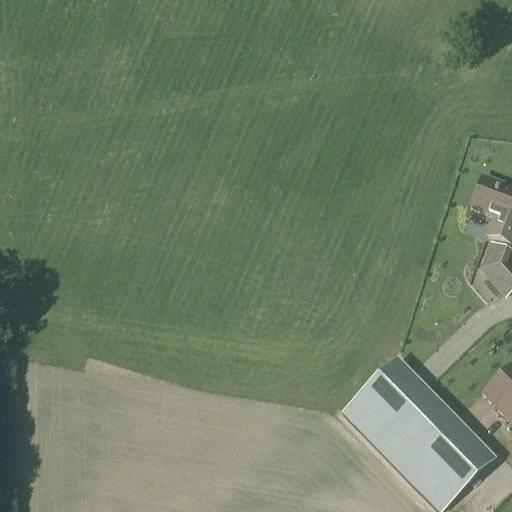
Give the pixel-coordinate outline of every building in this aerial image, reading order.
[(509,249),(511,241),(511,196),(499,191),(500,189),(480,182),(469,212),(494,221),(487,240),(509,249)] [(507,261),(483,253),(477,270),(502,278),(507,261)] [(486,329),(503,314),(488,298),(471,313),(486,329)] [(429,375),(444,389),(489,343),(474,329),(429,375)] [(511,427),(511,368),(483,397),(511,427)] [(384,375),(341,418),(432,511),(445,511),(482,476),(384,375)] [(221,490),(240,511),(261,511),(311,468),(293,448),(287,453),(276,441),(221,490)] [(302,479),(262,511),(299,511),(317,498),(302,479)] [(511,511),(511,493),(494,511),(511,511)]
